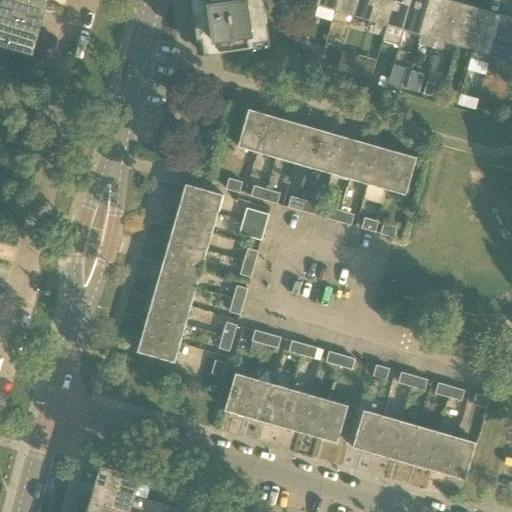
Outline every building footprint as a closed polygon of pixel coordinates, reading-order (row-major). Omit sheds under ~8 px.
[(0,0),(0,21),(39,33),(45,11),(7,0),(0,0)] [(7,0),(45,11),(48,0),(7,0)] [(206,54),(204,54),(204,56),(255,48),(254,43),(269,41),(269,42),(270,42),(263,0),(192,0),(198,40),(204,40),(206,54)] [(334,10),(336,0),(318,0),(317,6),(334,10)] [(351,15),(355,0),(336,0),(334,10),(351,15)] [(368,20),(374,0),(355,0),(351,15),(368,20)] [(385,25),(392,0),(374,0),(368,20),(385,25)] [(398,45),(403,30),(411,0),(392,0),(385,25),(381,40),(398,45)] [(420,35),(430,0),(411,0),(403,30),(420,35)] [(438,40),(449,0),(430,0),(420,35),(438,40)] [(455,45),(467,5),(449,0),(438,40),(455,45)] [(472,50),(484,10),(467,5),(455,45),(472,50)] [(487,63),(501,15),(484,10),(472,50),(474,51),(472,58),(487,63)] [(489,63),(491,56),(509,61),(511,51),(511,17),(501,15),(487,63),(489,63)] [(0,21),(0,46),(33,56),(33,54),(39,33),(0,21)] [(353,74),(358,57),(343,53),(338,69),(353,74)] [(358,57),(353,74),(370,79),(376,61),(359,56),(358,58),(358,57)] [(400,92),(407,69),(394,65),(387,89),(400,92)] [(419,92),(422,82),(410,78),(407,89),(419,92)] [(427,83),(424,94),(431,96),(435,85),(427,83)] [(258,153),(268,115),(249,110),(238,147),(258,153)] [(276,158),(287,121),(268,115),(258,153),(276,158)] [(295,163),(305,126),(287,121),(276,158),(295,163)] [(313,169),(324,131),(305,126),(295,163),(313,169)] [(332,174),(342,137),(324,131),(313,169),(332,174)] [(350,179),(361,142),(342,137),(332,174),(350,179)] [(369,185),(379,147),(361,142),(350,179),(369,185)] [(387,190),(398,153),(379,147),(369,185),(387,190)] [(398,153),(387,190),(406,196),(417,158),(398,153)] [(230,179),(227,189),(240,193),(243,183),(230,179)] [(181,204),(218,215),(224,195),(186,184),(181,204)] [(264,200),(267,190),(254,186),(252,197),(264,200)] [(277,204),(278,204),(281,193),(267,190),(264,200),(277,204)] [(301,211),(304,201),(292,197),(289,208),(301,211)] [(314,215),(315,215),(317,205),(304,201),(301,211),(314,215)] [(213,233),(218,215),(181,204),(175,222),(213,233)] [(338,222),(341,211),(328,208),(325,218),(338,222)] [(269,215),(247,209),(244,222),(266,228),(269,215)] [(351,226),(351,225),(354,215),(341,211),(338,222),(351,226)] [(376,233),(376,232),(378,222),(365,218),(362,229),(376,233)] [(208,252),(213,233),(175,222),(170,241),(208,252)] [(262,241),(266,228),(244,222),(240,235),(262,241)] [(394,238),(397,228),(384,224),(381,234),(394,238)] [(202,270),(208,252),(170,241),(165,259),(202,270)] [(259,252),(258,252),(248,249),(244,262),(255,265),(259,252)] [(197,289),(202,270),(165,259),(159,278),(197,289)] [(251,278),(255,265),(244,262),(241,275),(251,278)] [(192,307),(197,289),(159,278),(154,296),(192,307)] [(248,290),(247,289),(237,287),(234,299),(244,302),(248,290)] [(186,326),(192,307),(154,296),(149,315),(186,326)] [(240,315),(244,302),(234,299),(230,312),(240,315)] [(149,315),(143,333),(181,344),(186,326),(149,315)] [(223,337),(233,340),(237,326),(227,323),(223,337)] [(265,345),(268,334),(256,331),(253,341),(265,345)] [(175,363),(181,344),(143,333),(138,352),(175,363)] [(278,349),(281,338),(268,334),(265,345),(278,349)] [(230,352),(233,340),(223,337),(219,349),(230,352)] [(302,355),(305,345),(292,341),(289,352),(302,355)] [(315,359),(318,349),(305,345),(302,355),(315,359)] [(339,366),(342,356),(330,352),(327,363),(339,366)] [(352,370),(355,360),(342,356),(339,366),(352,370)] [(223,377),(226,364),(216,361),(212,374),(223,377)] [(387,380),(390,370),(377,366),(374,376),(387,380)] [(311,395),(310,395),(316,375),(297,370),(292,390),(281,427),(300,433),(311,395)] [(412,387),(415,377),(402,373),(399,383),(412,387)] [(244,417),(255,379),(236,374),(225,411),(244,417)] [(425,391),(428,380),(415,377),(412,387),(425,391)] [(263,422),(274,385),(255,379),(244,417),(263,422)] [(449,398),(452,387),(439,384),(436,394),(449,398)] [(292,390),(274,385),(263,422),(281,427),(292,390)] [(462,401),(465,391),(452,387),(449,398),(462,401)] [(489,398),(477,394),(474,405),(487,408),(490,398),(489,398)] [(318,438),(329,401),(311,395),(300,433),(318,438)] [(329,401),(318,438),(338,444),(349,406),(329,401)] [(372,454),(383,416),(364,411),(353,448),(372,454)] [(391,459),(402,421),(383,416),(372,454),(391,459)] [(409,464),(420,427),(402,421),(391,459),(409,464)] [(428,470),(439,432),(420,427),(409,464),(428,470)] [(446,475),(457,437),(439,432),(428,470),(446,475)] [(466,480),(477,443),(457,437),(446,475),(466,480)] [(136,496),(141,478),(101,466),(96,485),(136,496)] [(127,511),(131,511),(136,496),(96,485),(91,502),(127,511)] [(185,507),(189,493),(169,487),(165,501),(185,507)] [(127,511),(91,502),(88,511),(127,511)]
